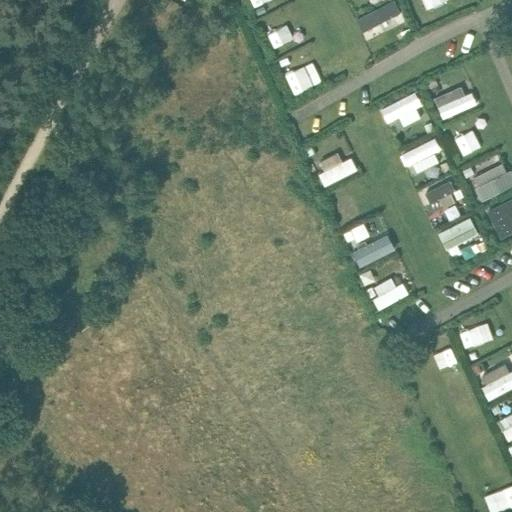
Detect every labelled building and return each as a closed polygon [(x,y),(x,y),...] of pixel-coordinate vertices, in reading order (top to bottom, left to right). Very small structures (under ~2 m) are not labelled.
[(192,13),(172,0),(166,9),(186,22),(192,13)] [(391,1),(351,16),(357,31),(397,15),(391,1)] [(269,45),(286,39),(280,24),(263,30),(269,45)] [(432,96),(441,118),(476,105),(471,91),(462,95),(458,86),(432,96)] [(417,92),(376,106),(382,123),(398,117),(401,126),(426,118),(417,92)] [(471,125),(452,134),(462,155),(481,146),(471,125)] [(436,137),(401,151),(409,173),(445,160),(436,137)] [(313,163),(324,185),(355,171),(349,156),(339,161),(335,153),(313,163)] [(479,200),(511,187),(511,182),(505,163),(470,176),(479,200)] [(453,178),(420,192),(429,214),(462,200),(453,178)] [(331,207),(340,224),(359,214),(350,197),(331,207)] [(498,238),(511,231),(511,197),(485,211),(498,238)] [(468,216),(433,233),(442,251),(477,234),(468,216)] [(350,246),(369,236),(361,222),(342,232),(350,246)] [(385,232),(349,250),(357,267),(393,249),(385,232)] [(401,282),(393,285),(390,277),(365,288),(374,310),(407,296),(401,282)] [(444,341),(433,346),(443,366),(454,361),(444,341)] [(511,369),(507,373),(502,363),(476,377),(489,401),(511,387),(511,369)] [(511,437),(511,413),(496,420),(505,441),(511,437)]
